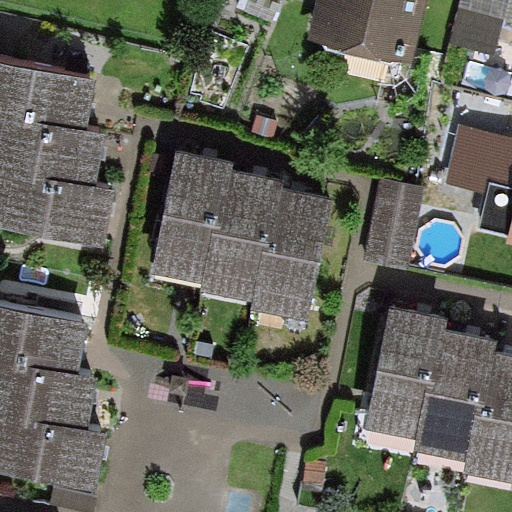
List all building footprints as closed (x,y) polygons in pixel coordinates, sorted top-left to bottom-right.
[(417,0),(317,0),(307,41),(401,64),(417,0)] [(68,121),(77,80),(0,62),(0,218),(88,238),(100,186),(82,182),(94,126),(68,121)] [(214,163),(168,154),(145,265),(196,275),(193,287),(243,297),(240,311),(297,322),(321,207),(262,195),(265,185),(212,174),(214,163)] [(60,325),(0,311),(0,470),(86,489),(99,434),(70,428),(81,375),(50,368),(60,325)] [(431,322),(377,312),(355,423),(403,432),(399,448),(454,458),(452,470),(507,481),(511,454),(511,365),(475,358),(478,346),(429,336),(431,322)]
